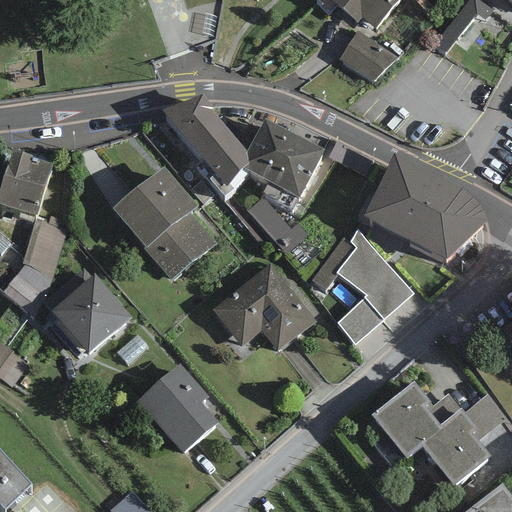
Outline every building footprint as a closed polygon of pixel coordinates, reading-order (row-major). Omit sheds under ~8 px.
[(400,0),(316,0),(317,0),(329,12),(337,4),(358,24),(362,18),(376,29),(400,0)] [(439,0),(413,0),(429,12),(439,0)] [(494,11),(479,0),(468,0),(434,45),(445,54),(477,14),(486,21),(494,11)] [(397,58),(357,32),(339,59),(374,80),(397,58)] [(162,110),(195,149),(226,127),(211,109),(213,107),(203,94),(162,110)] [(323,150),(264,119),(246,151),(245,153),(249,165),(243,168),(249,171),(299,198),(323,150)] [(246,151),(226,127),(195,149),(216,175),(209,179),(223,197),(235,190),(249,171),(243,168),(249,165),(245,153),(246,151)] [(0,189),(0,203),(37,216),(54,163),(12,150),(0,189)] [(164,167),(113,209),(145,248),(144,249),(170,281),(216,243),(190,212),(197,206),(164,167)] [(446,195),(395,171),(368,227),(444,266),(482,233),(478,224),(473,216),(465,208),(446,195)] [(262,198),(247,212),(286,255),(308,235),(297,224),(291,230),(262,198)] [(68,231),(36,219),(22,264),(25,265),(3,292),(33,320),(51,285),(68,231)] [(414,294),(357,230),(351,241),(356,248),(336,273),(338,274),(366,296),(337,323),(354,346),(414,294)] [(356,248),(351,241),(343,238),(312,281),(326,290),(338,274),(336,273),(356,248)] [(271,264),(212,309),(241,347),(262,331),(278,351),(316,322),(271,264)] [(132,318),(95,274),(52,311),(89,354),(132,318)] [(0,343),(0,382),(11,390),(30,365),(0,343)] [(208,397),(179,364),(137,401),(183,454),(218,423),(201,403),(208,397)] [(407,459),(422,446),(419,442),(439,426),(424,407),(429,403),(431,402),(414,381),(371,415),(407,459)] [(461,409),(448,394),(433,407),(429,403),(424,407),(439,426),(461,409)] [(488,395),(464,413),(477,429),(472,434),(477,441),(506,420),(488,395)] [(419,442),(422,446),(454,486),(490,457),(477,441),(472,434),(477,429),(464,413),(461,409),(439,426),(419,442)] [(0,503),(5,509),(31,485),(0,451),(0,503)] [(511,511),(511,495),(502,484),(464,511),(511,511)] [(150,511),(131,491),(110,511),(150,511)]
